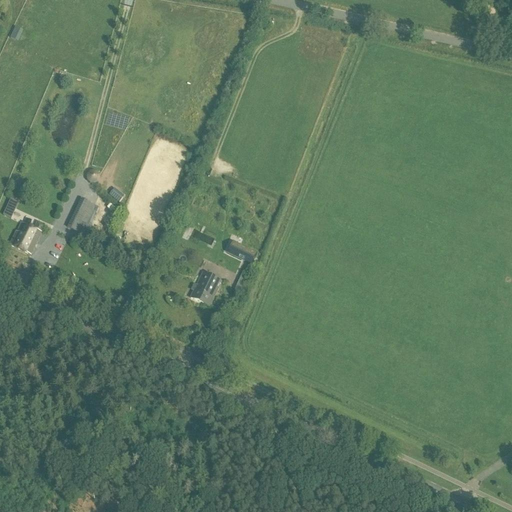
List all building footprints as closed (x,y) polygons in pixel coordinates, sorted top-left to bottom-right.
[(104,180),(96,173),(90,180),(98,187),(104,180)] [(81,199),(79,205),(68,228),(93,241),(99,230),(90,226),(99,208),(81,199)] [(11,200),(8,206),(15,209),(18,203),(11,200)] [(10,221),(13,215),(6,212),(3,218),(10,221)] [(21,223),(10,246),(31,255),(41,233),(45,225),(38,222),(34,230),(21,223)] [(194,246),(197,236),(181,232),(179,242),(194,246)] [(233,244),(227,255),(251,266),(257,254),(246,249),(246,250),(233,244)] [(155,267),(165,271),(166,270),(172,272),(174,267),(168,265),(169,263),(159,259),(155,267)] [(203,274),(197,286),(194,285),(192,291),(194,292),(191,299),(209,307),(221,282),(203,274)] [(239,311),(249,308),(245,295),(236,298),(239,311)]
